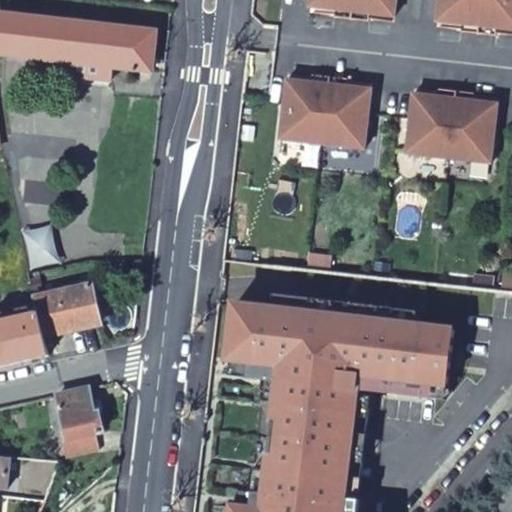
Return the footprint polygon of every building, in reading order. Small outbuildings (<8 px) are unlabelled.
[(355,0),(312,0),(311,13),(336,17),(335,19),(353,21),(355,0)] [(355,0),(353,21),(370,23),(371,21),(396,23),(398,0),(355,0)] [(483,0),(440,0),(437,29),(462,32),(462,33),(479,36),(483,0)] [(511,0),(483,0),(479,36),(498,38),(498,36),(511,37),(511,0)] [(0,53),(8,55),(65,61),(63,76),(113,83),(115,68),(153,74),(158,35),(1,13),(0,17),(0,53)] [(285,106),(281,141),(324,146),(331,79),(314,77),(313,78),(289,75),(285,106)] [(331,79),(324,146),(366,151),(370,116),(373,86),(349,82),(349,81),(331,79)] [(412,121),(407,156),(449,161),(457,94),(440,91),(440,93),(415,90),(412,121)] [(475,96),(457,94),(449,161),(492,166),(496,130),(499,100),(475,97),(475,96)] [(5,145),(79,156),(80,142),(30,134),(31,131),(8,128),(5,145)] [(126,231),(138,135),(105,131),(102,131),(99,159),(102,159),(94,228),(126,231)] [(269,267),(223,262),(222,277),(256,280),(257,273),(268,274),(269,267)] [(27,297),(40,294),(38,284),(25,286),(27,293),(27,297)] [(94,286),(41,297),(44,312),(49,336),(102,325),(94,286)] [(232,508),(231,511),(342,511),(352,441),(438,453),(449,370),(469,373),(474,340),(467,333),(235,306),(229,360),(266,365),(264,382),(275,383),(261,494),(250,493),(248,509),(232,508)] [(49,336),(44,312),(0,320),(0,366),(0,368),(54,357),(49,336)] [(88,390),(58,396),(69,442),(65,444),(70,461),(102,453),(98,437),(104,434),(98,411),(93,412),(88,390)] [(14,460),(0,457),(0,491),(10,493),(14,460)]
